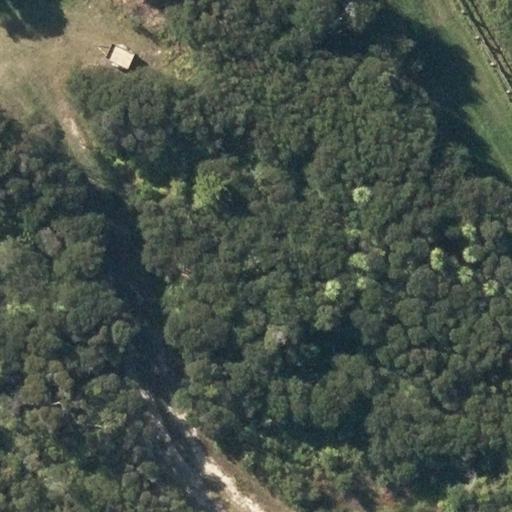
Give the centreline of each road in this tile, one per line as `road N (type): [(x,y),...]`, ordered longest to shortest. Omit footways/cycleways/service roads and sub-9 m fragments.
road 1 (track): [(183,511),(145,468),(56,236),(0,157)]
road 2 (track): [(429,0),(511,151)]
